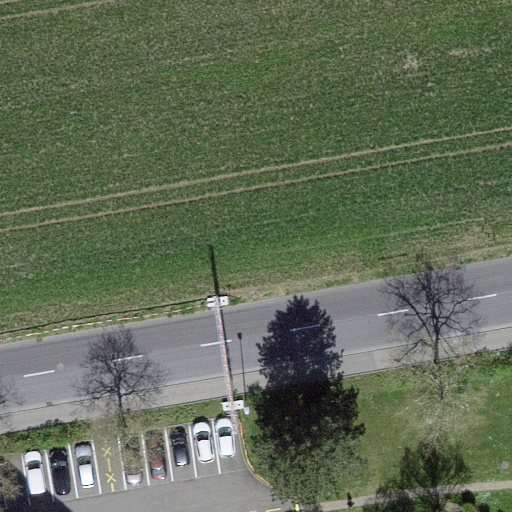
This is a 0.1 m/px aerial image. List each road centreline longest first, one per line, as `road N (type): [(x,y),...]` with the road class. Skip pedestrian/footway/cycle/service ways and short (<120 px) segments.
road 1 (residential): [(0,381),(511,289)]
road 2 (residential): [(0,511),(248,469)]
